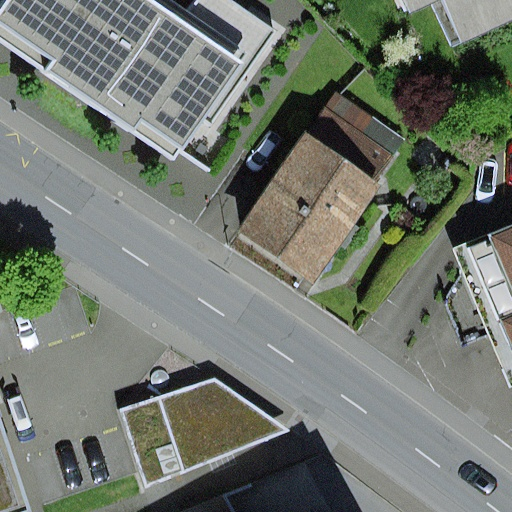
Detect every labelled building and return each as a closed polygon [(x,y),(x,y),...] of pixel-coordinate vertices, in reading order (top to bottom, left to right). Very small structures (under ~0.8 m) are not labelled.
[(4,0),(0,6),(0,40),(173,159),(203,116),(213,123),(276,31),(230,0),(199,0),(187,18),(161,0),(4,0)] [(511,0),(400,0),(408,15),(441,0),(462,44),(511,21),(511,0)] [(337,99),(241,241),(316,291),(385,189),(378,183),(404,144),(337,99)] [(511,229),(456,253),(511,385),(511,229)] [(125,408),(151,474),(285,423),(222,374),(125,408)] [(0,423),(0,511),(20,511),(28,510),(0,423)]
